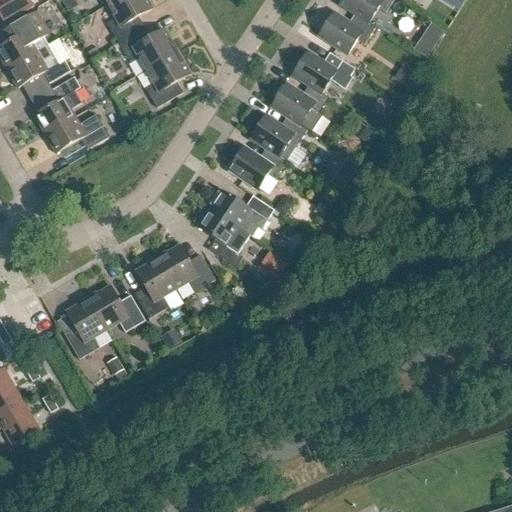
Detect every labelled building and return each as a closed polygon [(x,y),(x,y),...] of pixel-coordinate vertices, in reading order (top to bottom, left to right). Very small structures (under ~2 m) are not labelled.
[(0,0),(0,20),(3,26),(11,21),(33,8),(27,0),(0,0)] [(152,11),(145,0),(120,0),(108,7),(116,21),(108,26),(119,45),(145,30),(139,19),(152,11)] [(395,0),(343,0),(340,6),(355,16),(369,25),(379,11),(385,16),(395,0)] [(0,49),(0,59),(7,71),(37,54),(33,47),(44,40),(49,37),(42,25),(36,14),(14,27),(0,35),(0,37),(5,46),(0,49)] [(364,47),(376,30),(369,25),(355,16),(349,26),(333,16),(319,38),(348,57),(357,43),(364,47)] [(422,60),(440,33),(426,24),(408,51),(422,60)] [(151,40),(145,30),(119,45),(130,64),(139,60),(146,73),(177,55),(164,32),(151,40)] [(33,47),(37,54),(7,71),(18,91),(43,76),(49,87),(71,74),(65,63),(59,66),(44,40),(33,47)] [(191,77),(177,55),(146,73),(154,86),(146,91),(157,111),(183,96),(177,85),(191,77)] [(322,96),(331,82),(338,87),(350,69),(330,55),(323,66),(307,55),(293,77),(308,87),(322,96)] [(82,106),(75,94),(81,90),(75,80),(52,93),(58,103),(34,117),(45,137),(75,119),(71,112),(82,106)] [(301,128),(310,114),(317,119),(329,101),(322,96),(308,87),(302,97),(286,87),(272,109),(287,119),(301,128)] [(96,117),(80,127),(75,119),(45,137),(56,156),(81,142),(87,152),(109,139),(96,117)] [(378,133),(384,123),(375,117),(369,127),(378,133)] [(280,160),(289,146),(296,150),(308,132),(301,128),(287,119),(281,129),(265,119),(251,141),(266,151),(280,160)] [(368,146),(376,136),(365,128),(358,139),(368,146)] [(259,192),(268,178),(275,182),(287,164),(280,160),(266,151),(260,161),(244,151),(230,172),(259,192)] [(343,186),(349,176),(340,170),(333,180),(343,186)] [(253,199),(246,209),(223,193),(210,212),(239,231),(245,222),(262,233),(275,213),(253,199)] [(284,218),(294,203),(285,197),(275,211),(284,218)] [(227,249),(239,231),(210,212),(198,230),(222,246),(215,256),(236,270),(243,260),(227,249)] [(195,295),(215,283),(200,258),(190,264),(180,248),(158,261),(176,292),(189,284),(195,295)] [(277,282),(287,266),(270,254),(259,270),(277,282)] [(163,299),(176,292),(158,261),(136,274),(145,290),(134,296),(149,321),(169,310),(163,299)] [(126,335),(146,323),(131,298),(120,305),(111,289),(89,302),(107,333),(120,325),(126,335)] [(85,345),(107,333),(89,302),(66,315),(75,331),(65,337),(80,362),(91,356),(85,345)] [(0,340),(5,348),(13,344),(0,322),(0,340)] [(114,378),(124,372),(116,360),(107,366),(114,378)] [(33,385),(41,380),(32,366),(24,370),(33,385)] [(3,370),(0,372),(0,394),(13,387),(3,370)] [(0,415),(22,402),(13,387),(0,394),(0,415)] [(51,416),(59,411),(50,396),(42,401),(51,416)] [(31,418),(22,402),(0,415),(0,426),(4,433),(31,418)] [(40,434),(31,418),(4,433),(14,450),(40,434)]
